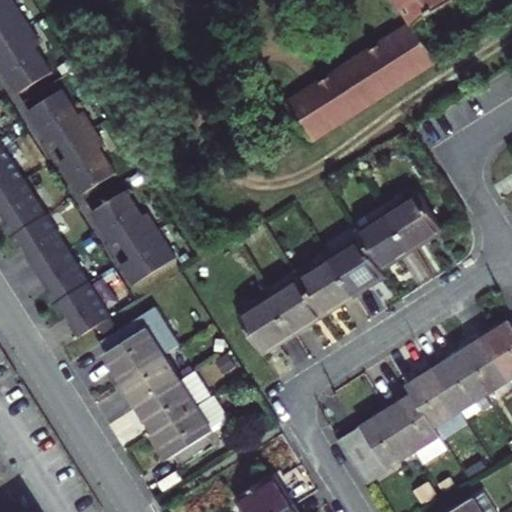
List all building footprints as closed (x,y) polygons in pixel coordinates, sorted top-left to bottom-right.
[(0,0),(0,50),(4,56),(0,58),(0,68),(6,79),(8,78),(18,94),(52,73),(36,48),(40,44),(12,0),(0,0)] [(223,0),(224,0),(399,0),(415,23),(290,103),(313,138),(438,58),(416,24),(452,0),(223,0)] [(72,180),(82,196),(116,175),(100,149),(105,146),(84,113),(79,116),(63,90),(28,112),(39,128),(38,128),(49,146),(57,141),(68,158),(60,163),(71,180),(72,180)] [(0,140),(0,205),(11,223),(7,226),(21,248),(25,245),(55,292),(51,294),(64,315),(68,313),(84,337),(113,318),(0,140)] [(127,191),(93,213),(103,230),(102,230),(113,247),(121,242),(133,260),(121,267),(126,275),(127,274),(135,287),(177,260),(159,231),(148,214),(143,217),(127,191)] [(423,196),(392,216),(414,251),(445,232),(423,196)] [(383,271),(414,251),(392,216),(362,235),(365,241),(383,271)] [(335,261),(357,295),(387,276),(383,271),(365,241),(335,261)] [(357,295),(335,261),(304,280),(325,315),(357,295)] [(295,333),(325,315),(304,280),(273,299),(295,333)] [(295,333),(273,299),(242,319),(263,354),(295,333)] [(107,355),(123,381),(166,354),(181,345),(157,307),(103,342),(110,352),(107,355)] [(511,321),(500,329),(498,325),(483,334),(511,379),(511,321)] [(470,347),(460,354),(487,397),(511,380),(511,379),(483,334),(468,344),(470,347)] [(123,381),(139,407),(182,380),(166,354),(123,381)] [(487,397),(460,354),(450,360),(447,356),(432,366),(461,413),(487,397)] [(461,413),(432,366),(417,375),(419,379),(409,385),(415,394),(436,428),(461,413)] [(139,407),(155,432),(198,405),(182,380),(139,407)] [(436,428),(415,394),(404,401),(401,397),(386,407),(416,454),(424,467),(450,450),(436,428)] [(198,405),(155,432),(172,458),(175,456),(183,468),(215,448),(215,447),(208,436),(215,431),(198,405)] [(340,442),(367,485),(416,454),(386,407),(371,416),(374,420),(340,442)] [(222,442),(215,431),(208,436),(215,447),(222,442)] [(274,474),(240,497),(249,511),(283,511),(293,506),(274,474)] [(484,511),(496,511),(485,493),(476,498),(484,511)] [(484,511),(476,498),(454,511),(484,511)]
